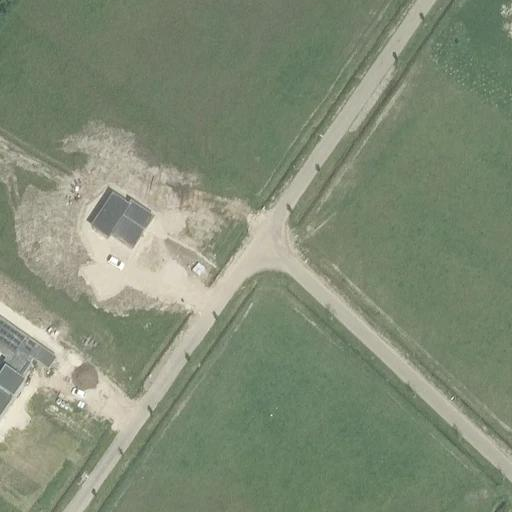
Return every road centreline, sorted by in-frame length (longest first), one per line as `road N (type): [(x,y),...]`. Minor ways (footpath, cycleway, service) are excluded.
road 1 (residential): [(511,477),(259,242)]
road 2 (residential): [(259,242),(74,511)]
road 3 (residential): [(426,0),(259,242)]
